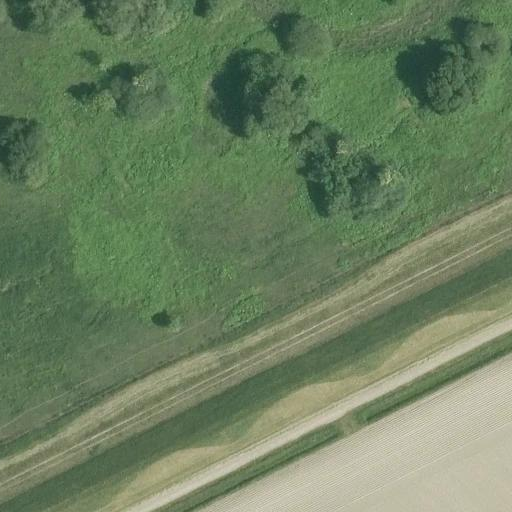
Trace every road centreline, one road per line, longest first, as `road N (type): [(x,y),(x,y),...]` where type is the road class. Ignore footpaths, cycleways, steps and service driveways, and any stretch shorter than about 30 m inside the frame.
road 1 (track): [(0,484),(511,225)]
road 2 (track): [(134,511),(511,322)]
